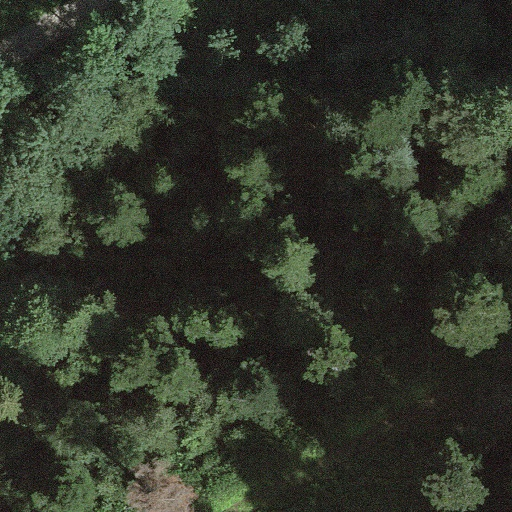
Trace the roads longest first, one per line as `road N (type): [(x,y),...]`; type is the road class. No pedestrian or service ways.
road 1 (track): [(229,511),(511,345)]
road 2 (track): [(0,60),(105,0)]
